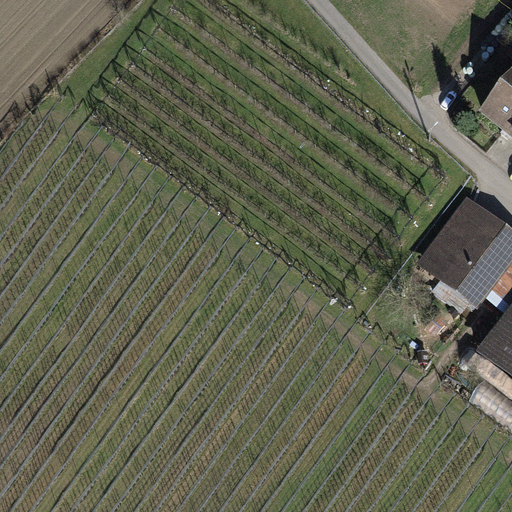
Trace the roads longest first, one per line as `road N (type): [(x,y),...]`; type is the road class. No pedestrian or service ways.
road 1 (track): [(315,0),(413,107)]
road 2 (residential): [(511,198),(413,107)]
